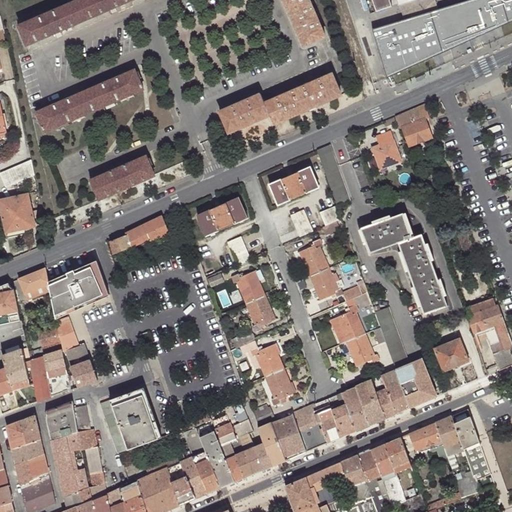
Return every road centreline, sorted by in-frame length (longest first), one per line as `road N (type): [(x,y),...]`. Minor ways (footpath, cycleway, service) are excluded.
road 1 (residential): [(511,381),(197,511)]
road 2 (residential): [(333,134),(361,210),(350,215),(369,269),(394,292),(411,338)]
road 3 (residential): [(323,380),(246,173)]
road 4 (unclassified): [(333,134),(511,50)]
road 5 (unclassified): [(101,235),(246,173)]
road 6 (residential): [(101,235),(145,371)]
road 7 (unknown): [(212,243),(325,194)]
